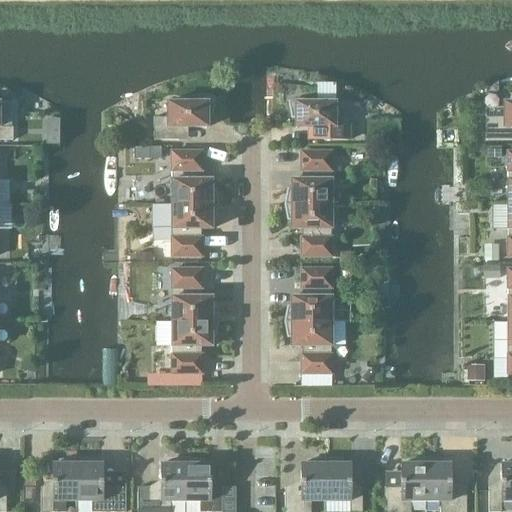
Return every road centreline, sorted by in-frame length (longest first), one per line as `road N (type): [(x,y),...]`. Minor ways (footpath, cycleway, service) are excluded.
road 1 (residential): [(250,409),(250,136)]
road 2 (residential): [(250,409),(511,410)]
road 3 (residential): [(0,410),(250,409)]
